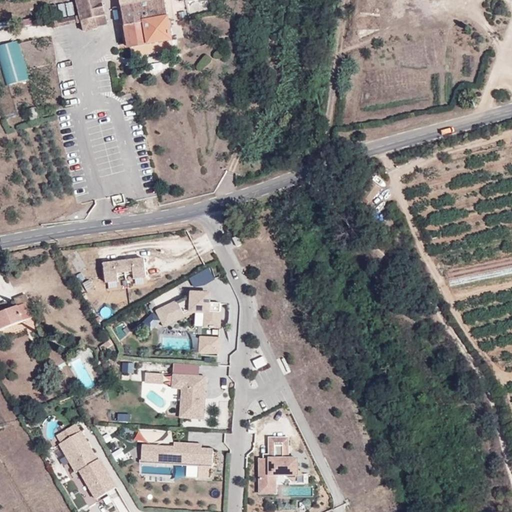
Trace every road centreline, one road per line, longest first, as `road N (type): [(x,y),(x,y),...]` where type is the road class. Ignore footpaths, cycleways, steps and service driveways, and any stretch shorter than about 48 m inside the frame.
road 1 (tertiary): [(0,243),(200,206),(376,146),(511,111)]
road 2 (track): [(376,146),(458,317),(502,379),(511,376)]
